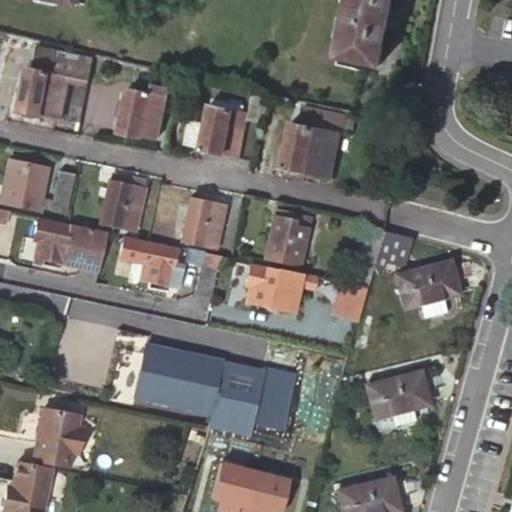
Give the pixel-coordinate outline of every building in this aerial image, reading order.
[(392,0),(348,0),(336,57),(378,66),(392,0)] [(37,47),(31,46),(26,68),(31,69),(37,47)] [(31,69),(26,68),(17,112),(40,118),(41,114),(59,118),(69,79),(88,83),(93,60),(37,47),(31,69)] [(154,73),(131,69),(128,81),(151,86),(154,73)] [(149,96),(128,91),(118,133),(139,138),(140,135),(155,138),(164,100),(167,89),(151,86),(149,96)] [(246,124),(258,126),(264,97),(252,94),(246,124)] [(213,101),(211,109),(241,115),(244,108),(213,101)] [(341,137),(346,114),(302,106),(297,127),(337,136),(341,137)] [(241,115),(211,109),(209,108),(199,151),(233,157),(241,115)] [(328,179),(337,136),(297,127),(290,126),(280,169),(328,179)] [(6,160),(0,188),(0,203),(34,212),(44,171),(6,160)] [(56,174),(48,211),(64,215),(72,176),(56,174)] [(108,184),(98,226),(131,234),(136,217),(138,217),(142,198),(127,195),(129,189),(108,184)] [(188,202),(179,242),(214,250),(223,210),(188,202)] [(0,211),(0,223),(5,225),(8,213),(0,211)] [(272,214),(271,219),(285,222),(287,217),(272,214)] [(285,222),(271,219),(261,261),(296,269),(307,222),(287,217),(285,222)] [(34,260),(96,275),(105,240),(37,224),(33,241),(38,242),(34,260)] [(371,268),(380,235),(364,230),(349,286),(365,291),(371,268)] [(409,243),(380,235),(371,268),(404,260),(409,243)] [(175,255),(142,247),(138,263),(143,265),(139,282),(173,289),(177,272),(171,271),(175,255)] [(207,256),(184,251),(181,264),(199,269),(205,270),(207,256)] [(214,273),(216,273),(220,259),(207,256),(205,270),(199,269),(193,294),(208,298),(214,273)] [(392,280),(401,312),(418,307),(436,302),(454,297),(446,264),(392,280)] [(252,289),(248,307),(291,316),(297,287),(298,280),(250,270),(246,287),(252,289)] [(341,286),(333,318),(355,324),(364,291),(341,286)] [(418,307),(421,316),(439,311),(436,302),(418,307)] [(135,398),(204,413),(207,413),(217,364),(146,349),(135,398)] [(207,425),(246,434),(248,428),(252,429),(256,411),(259,390),(264,370),(261,368),(233,362),(232,367),(217,364),(207,413),(204,413),(202,424),(207,425)] [(14,369),(0,365),(0,374),(12,377),(14,369)] [(259,390),(290,396),(293,376),(264,370),(259,390)] [(362,389),(370,422),(387,417),(405,413),(422,408),(414,375),(362,389)] [(256,411),(285,416),(290,396),(259,390),(256,411)] [(256,411),(252,429),(281,435),(285,416),(256,411)] [(43,412),(33,463),(72,470),(81,419),(43,412)] [(387,417),(390,427),(407,422),(405,413),(387,417)] [(183,454),(196,459),(203,436),(190,432),(183,454)] [(242,511),(252,473),(216,463),(206,501),(214,504),(234,509),(233,511),(242,511)] [(42,511),(51,473),(16,466),(10,488),(7,487),(1,511),(42,511)] [(280,511),(289,482),(252,473),(242,511),(280,511)] [(332,497),(336,511),(395,511),(387,483),(332,497)]
